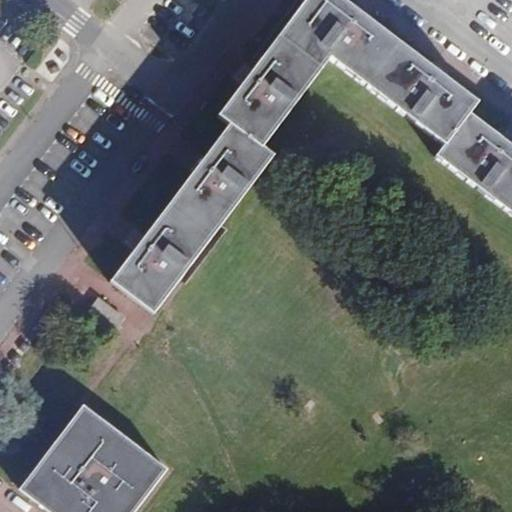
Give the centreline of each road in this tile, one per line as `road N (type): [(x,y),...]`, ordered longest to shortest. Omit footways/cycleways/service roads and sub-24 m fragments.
road 1 (unclassified): [(0,321),(171,96)]
road 2 (unclassified): [(105,43),(0,182)]
road 3 (unclassified): [(171,96),(247,0)]
